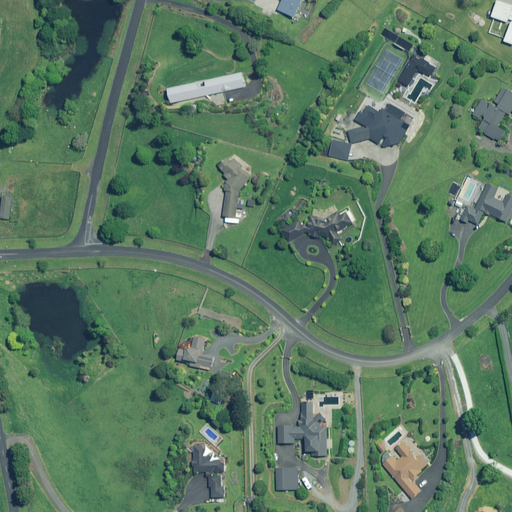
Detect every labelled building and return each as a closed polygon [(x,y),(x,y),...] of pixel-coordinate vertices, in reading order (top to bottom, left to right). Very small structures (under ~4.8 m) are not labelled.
[(302,0),(280,0),(283,1),(279,10),(294,17),(302,0)] [(423,60),(414,54),(398,81),(407,86),(417,70),(430,78),(436,68),(423,60)] [(245,87),(242,73),(170,89),(172,97),(170,97),(171,103),(245,87)] [(511,92),(503,87),(495,102),(499,104),(497,108),(488,104),(489,102),(481,98),(472,115),(483,121),(478,130),(500,142),(506,130),(499,126),(506,113),(510,115),(511,111),(511,92)] [(406,113),(390,103),(386,110),(383,108),(380,112),(367,105),(362,112),(360,111),(354,120),(365,126),(348,131),(351,144),(370,140),(374,139),(375,142),(380,146),(386,146),(399,143),(407,131),(401,127),(405,120),(402,118),(406,113)] [(235,159),(233,161),(229,158),(221,168),(227,173),(225,175),(230,179),(228,181),(225,190),(227,191),(223,216),(235,218),(237,208),(239,208),(240,199),(238,199),(240,191),(251,176),(240,168),(242,165),(235,159)] [(498,189),(488,184),(476,209),(467,205),(461,220),(467,223),(469,220),(478,224),(484,211),(507,222),(511,210),(511,196),(508,194),(504,203),(494,198),(498,189)] [(10,198),(0,197),(0,218),(7,219),(10,198)] [(341,216),(339,212),(325,220),(310,215),(307,224),(304,225),(301,220),(283,231),(290,243),(307,232),(312,234),(312,236),(320,238),(321,236),(330,238),(334,245),(343,240),(338,232),(353,223),(347,212),(341,216)] [(206,339),(195,336),(192,351),(181,349),(178,361),(192,364),(192,366),(212,370),(215,355),(203,353),(206,339)] [(313,416),(313,402),(302,402),(302,425),(278,425),(277,443),(294,443),(294,439),(307,439),(307,452),(312,452),(312,456),(327,456),(327,427),(322,427),(323,423),(326,420),(320,413),(314,418),(313,416)] [(419,461),(403,441),(395,448),(398,452),(392,457),(383,464),(411,499),(422,491),(414,481),(419,477),(417,474),(428,465),(422,458),(419,461)] [(385,449),(381,444),(377,447),(381,453),(385,449)] [(221,474),(216,474),(217,472),(224,472),(224,464),(219,460),(212,460),(212,454),(207,450),(203,446),(195,446),(194,474),(210,474),(210,486),(221,487),(221,474)] [(297,490),(297,469),(276,468),(276,490),(297,490)]
